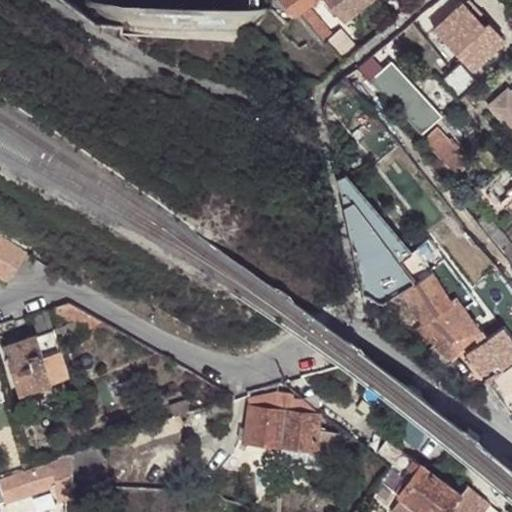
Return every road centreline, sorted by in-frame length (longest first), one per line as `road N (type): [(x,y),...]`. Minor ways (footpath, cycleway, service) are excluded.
road 1 (residential): [(0,308),(77,286),(234,371),(279,365),(310,343),(349,340),(511,452)]
road 2 (motorway): [(145,0),(127,511)]
road 3 (motorway): [(192,511),(205,0)]
